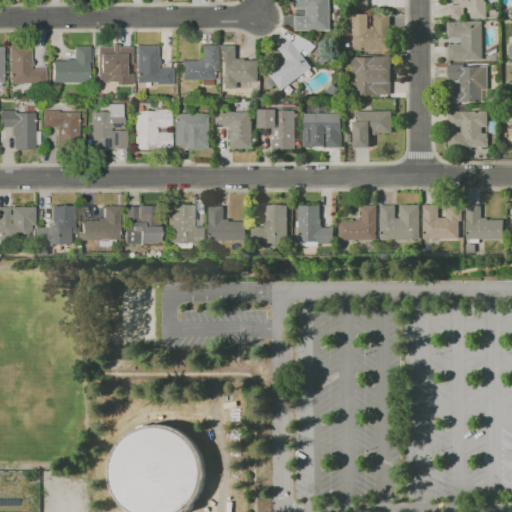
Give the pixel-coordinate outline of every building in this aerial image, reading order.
[(295,30),(295,15),(307,15),(307,8),(294,8),(294,0),(331,0),(331,31),(295,30)] [(352,0),(368,0),(368,11),(353,11),(352,0)] [(449,0),(486,0),(486,1),(487,1),(488,18),(470,18),(470,7),(464,7),(465,15),(461,15),(461,18),(449,18),(449,0)] [(490,9),(497,9),(497,11),(500,11),(500,17),(496,17),(496,15),(490,15),(490,9)] [(352,14),(369,14),(369,28),(371,28),(371,26),(375,26),(375,14),(391,14),(391,50),(352,50),(352,14)] [(448,59),(448,44),(461,44),(461,36),(448,36),(448,22),(483,21),(484,59),(448,59)] [(281,89),(270,73),(283,63),(282,62),(286,59),(279,48),(291,39),(300,51),(301,50),(312,66),(281,89)] [(310,53),(318,44),(325,50),(317,60),(310,53)] [(490,55),(487,50),(496,44),(499,50),(490,55)] [(181,61),(196,61),(196,58),(201,58),(201,45),(216,45),(216,71),(212,71),(212,79),(180,79),(181,61)] [(220,45),(236,45),(236,57),(245,57),(245,59),(258,60),(258,82),(237,81),(237,88),(222,88),(222,61),(220,61),(220,45)] [(7,46),(30,46),(30,60),(31,60),(31,66),(30,66),(30,69),(44,69),(44,85),(28,85),(28,83),(7,83),(7,46)] [(52,61),(65,61),(65,59),(73,59),(73,46),(89,46),(89,61),(87,61),(87,84),(77,83),(61,82),(61,83),(51,83),(52,61)] [(96,46),(116,46),(116,59),(118,59),(118,68),(132,68),(131,85),(115,85),(115,83),(95,82),(96,46)] [(135,46),(156,46),(156,59),(159,59),(159,66),(156,66),(156,68),(171,68),(171,86),(155,85),(155,82),(135,82),(135,46)] [(318,60),(324,54),(329,59),(323,65),(318,60)] [(391,95),(377,95),(377,94),(356,94),(356,72),(354,72),(354,57),(374,57),(374,55),(392,56),(391,95)] [(482,102),(446,102),(446,86),(461,87),(461,78),(449,78),(449,64),(480,64),(480,66),(488,66),(488,89),(482,89),(482,102)] [(265,82),(271,78),(275,84),(270,88),(265,82)] [(285,88),(291,85),(294,91),(289,94),(285,88)] [(90,150),(90,112),(100,111),(106,112),(106,104),(121,104),(121,117),(123,117),(123,126),(121,126),(121,130),(125,130),(125,150),(90,150)] [(259,108),(277,108),(277,123),(278,123),(278,110),(296,110),(296,148),(284,149),(272,147),(272,127),(259,127),(259,108)] [(133,112),(145,110),(152,111),(152,109),(169,109),(169,127),(155,127),(155,132),(169,132),(170,149),(134,149),(133,112)] [(41,110),(58,110),(58,112),(77,111),(77,144),(56,144),(56,126),(42,126),(41,110)] [(253,111),(253,148),(231,148),(231,135),(229,135),(229,129),(231,129),(231,126),(216,126),(216,110),(232,110),(232,111),(253,111)] [(355,121),(359,121),(359,111),(392,110),(392,132),(379,132),(380,134),(373,134),(373,132),(371,132),(371,147),(355,147),(355,121)] [(0,111),(15,111),(15,113),(33,113),(34,149),(17,149),(17,150),(12,150),(12,136),(10,136),(10,127),(0,127),(0,111)] [(448,111),(488,112),(488,126),(482,126),(482,132),(489,132),(489,147),(472,147),(472,149),(449,149),(449,132),(461,132),(461,127),(448,126),(448,111)] [(172,113),(209,113),(210,134),(188,134),(188,148),(173,148),(172,113)] [(304,113),(342,113),(342,147),(324,147),(324,146),(303,146),(303,130),(304,130),(304,113)] [(423,204),(439,204),(439,217),(446,217),(447,203),(463,203),(463,220),(460,220),(460,225),(463,225),(463,237),(460,237),(460,239),(423,239),(423,204)] [(170,205),(181,204),(192,205),(192,227),(206,227),(206,244),(170,245),(170,205)] [(251,226),(265,226),(264,205),(276,204),(288,205),(289,242),(267,242),(267,245),(252,245),(251,226)] [(380,204),(396,204),(396,217),(401,217),(401,204),(421,204),(420,239),(380,239),(380,204)] [(466,204),(482,204),(481,216),(487,216),(487,220),(503,220),(504,228),(503,239),(480,239),(479,243),(470,243),(470,239),(466,239),(466,204)] [(123,206),(132,207),(132,205),(149,206),(149,207),(159,207),(158,243),(139,243),(139,244),(122,244),(123,206)] [(321,205),(321,218),(322,218),(322,224),(322,227),(334,227),(334,243),(319,244),(319,246),(300,246),(300,244),(296,244),(295,227),(297,227),(297,221),(299,221),(299,205),(321,205)] [(340,220),(356,220),(356,218),(362,218),(362,205),(377,205),(376,233),(378,233),(378,240),(339,240),(340,220)] [(37,228),(50,228),(50,207),(62,206),(74,207),(74,243),(54,243),(54,246),(37,246),(37,228)] [(80,221),(97,221),(97,218),(103,218),(102,206),(119,206),(119,239),(80,239),(80,221)] [(209,206),(224,206),(224,219),(229,218),(229,221),(247,220),(247,240),(209,241),(209,206)] [(0,207),(34,207),(34,224),(31,224),(31,241),(0,241),(0,207)] [(179,511),(190,504),(198,492),(202,478),(201,463),(196,449),(186,438),(173,431),(158,428),(144,430),(131,437),(121,448),(114,461),(113,476),(116,490),(124,502),(135,511),(179,511)]
